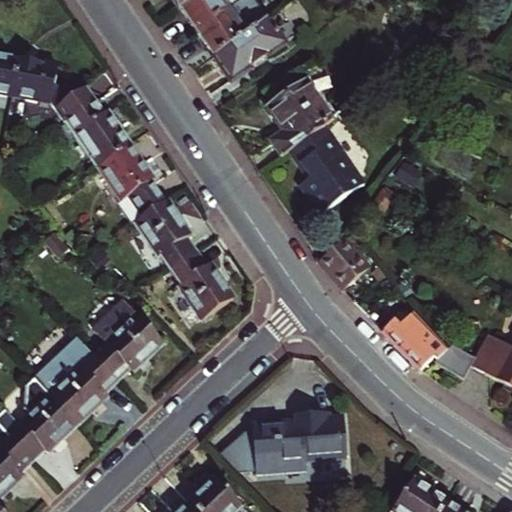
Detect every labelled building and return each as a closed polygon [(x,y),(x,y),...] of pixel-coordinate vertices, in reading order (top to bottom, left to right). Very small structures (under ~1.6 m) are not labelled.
[(173,0),(180,9),(192,0),(173,0)] [(192,0),(180,9),(197,33),(228,13),(219,0),(192,0)] [(197,33),(214,58),(250,35),(269,16),(257,0),(243,0),(235,8),(228,13),(197,33)] [(250,35),(214,58),(231,82),(288,44),(269,16),(250,35)] [(18,61),(0,58),(0,97),(11,99),(18,61)] [(18,61),(11,99),(50,107),(64,125),(67,123),(93,106),(83,91),(82,93),(54,88),(57,69),(18,61)] [(276,141),(285,156),(293,151),(321,131),(326,126),(331,122),(305,84),(267,110),(284,136),(276,141)] [(93,106),(67,123),(98,169),(128,148),(107,115),(101,118),(93,106)] [(313,177),(303,184),(324,213),(366,181),(326,126),(321,131),(293,151),(313,177)] [(128,148),(98,169),(135,223),(165,203),(128,148)] [(165,203),(135,223),(168,271),(193,255),(184,240),(189,237),(166,202),(165,203)] [(318,263),(343,292),(369,270),(344,240),(318,263)] [(193,255),(168,271),(202,321),(232,301),(208,266),(203,269),(193,255)] [(104,345),(92,357),(113,379),(125,367),(130,372),(160,343),(122,303),(92,332),(104,345)] [(381,332),(419,371),(433,359),(435,361),(448,350),(414,313),(397,328),(391,322),(381,332)] [(490,336),(476,361),(451,347),(448,350),(435,361),(431,365),(464,383),(472,368),(511,390),(511,342),(510,347),(490,336)] [(50,396),(75,423),(104,395),(100,391),(113,379),(92,357),(75,339),(33,378),(50,396)] [(75,423),(50,396),(33,378),(27,384),(25,407),(31,413),(19,424),(3,408),(0,410),(0,430),(6,437),(27,460),(40,447),(44,452),(75,423)] [(292,424),(257,428),(262,477),(308,473),(307,463),(342,460),(338,420),(324,421),(324,416),(291,419),(292,424)] [(6,437),(0,442),(0,492),(18,476),(15,471),(27,460),(6,437)] [(393,511),(439,511),(446,503),(413,481),(392,511),(393,511)] [(217,482),(191,506),(196,511),(239,511),(242,510),(217,482)] [(458,511),(446,503),(439,511),(458,511)]
